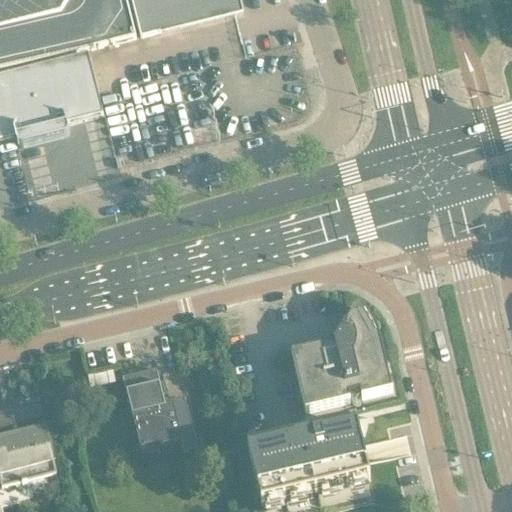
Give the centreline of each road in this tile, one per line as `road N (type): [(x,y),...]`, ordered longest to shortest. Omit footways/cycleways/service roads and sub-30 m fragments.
road 1 (unclassified): [(452,511),(406,322),(392,296),(368,279),(316,278),(0,354)]
road 2 (unclassified): [(0,232),(301,149),(329,132),(340,95),(306,0)]
road 3 (secondary): [(0,315),(411,204)]
road 4 (secondary): [(403,159),(0,270)]
road 5 (tertiary): [(411,204),(484,511)]
road 6 (tertiary): [(511,445),(454,192)]
road 7 (unclassified): [(367,0),(403,159)]
road 8 (unclassified): [(443,147),(408,0)]
